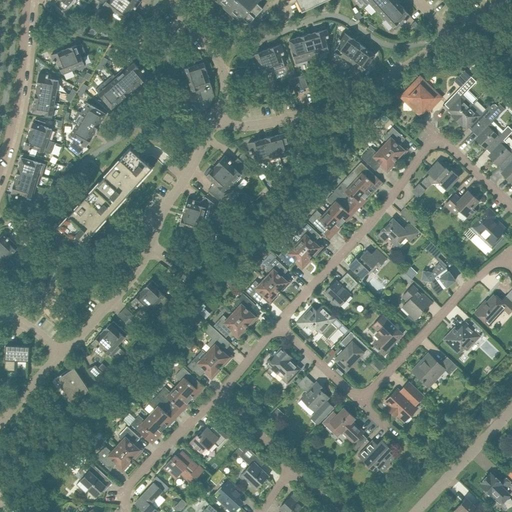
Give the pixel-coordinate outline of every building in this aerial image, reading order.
[(55,0),(52,4),(63,12),(72,0),(55,0)] [(97,0),(113,12),(122,0),(97,0)] [(138,0),(122,0),(113,12),(131,25),(139,14),(134,10),(140,1),(138,0)] [(217,0),(240,20),(243,17),(249,23),(263,8),(256,2),(258,0),(217,0)] [(296,0),(302,11),(324,0),(296,0)] [(376,12),(389,0),(372,0),(368,3),(376,12)] [(386,19),(400,5),(395,0),(389,0),(376,12),(384,20),(386,19)] [(396,30),(410,16),(400,5),(386,19),(396,30)] [(77,25),(74,31),(82,35),(84,29),(77,25)] [(328,50),(325,38),(328,37),(326,29),(311,34),(318,58),(319,57),(317,53),(328,50)] [(356,41),(343,32),(338,40),(341,42),(334,50),(344,57),(342,59),(343,59),(356,41)] [(318,58),(311,34),(300,37),(307,61),(318,58)] [(307,61),(300,37),(289,40),(296,64),(298,63),(307,61)] [(365,48),(356,41),(343,59),(352,66),(365,48)] [(85,66),(80,56),(86,53),(82,44),(77,46),(76,45),(65,49),(74,70),(85,66)] [(285,67),(280,55),(284,53),(280,44),(266,50),(274,71),(285,67)] [(186,54),(194,48),(191,46),(184,52),(186,54)] [(110,56),(114,48),(109,48),(106,54),(110,56)] [(352,66),(348,72),(349,78),(352,77),(356,80),(355,80),(355,81),(364,78),(362,72),(375,55),(365,48),(352,66)] [(74,70),(65,49),(51,55),(53,62),(57,61),(62,75),(74,70)] [(274,71),(266,50),(255,54),(255,55),(252,56),(254,63),(258,62),(262,75),(274,71)] [(207,74),(203,62),(202,63),(201,59),(194,62),(195,65),(184,68),(188,80),(207,74)] [(132,61),(123,69),(138,86),(149,76),(143,68),(140,71),(132,61)] [(123,69),(114,76),(129,93),(138,86),(123,69)] [(460,87),(471,76),(464,70),(454,81),(460,87)] [(56,92),(58,80),(48,78),(48,75),(39,73),(36,89),(56,92)] [(113,74),(104,82),(120,101),(129,93),(114,76),(113,74)] [(207,74),(188,80),(193,95),(200,92),(203,100),(207,99),(208,107),(209,107),(210,106),(214,97),(214,96),(214,95),(212,88),(207,74)] [(308,87),(303,75),(297,77),(301,90),(308,87)] [(476,82),(471,77),(471,76),(460,87),(461,87),(444,104),(449,109),(448,110),(454,116),(453,117),(456,121),(473,103),(464,94),(476,82)] [(301,90),(297,77),(290,80),(295,92),(301,90)] [(401,97),(403,98),(419,114),(425,114),(441,97),(434,90),(420,77),(401,97)] [(104,82),(95,90),(111,108),(120,101),(104,82)] [(54,103),(56,92),(36,89),(34,100),(54,103)] [(51,119),(54,103),(34,100),(32,112),(32,114),(41,115),(42,113),(44,114),(44,118),(51,119)] [(86,102),(80,113),(99,124),(106,114),(86,102)] [(473,132),(500,104),(494,110),(489,106),(483,112),(473,103),(456,121),(460,124),(461,123),(467,129),(468,128),(473,132)] [(486,149),(508,126),(501,133),(491,123),(505,109),(500,104),(473,132),(480,139),(477,141),(486,149)] [(193,105),(185,112),(195,119),(196,118),(201,114),(198,111),(193,105)] [(376,110),(371,115),(376,120),(381,115),(376,110)] [(78,111),(72,121),(76,124),(94,134),(99,124),(80,113),(78,111)] [(48,140),(52,129),(44,126),(45,123),(35,119),(34,123),(33,122),(29,133),(48,140)] [(76,124),(68,137),(86,147),(94,134),(76,124)] [(511,129),(508,126),(486,149),(493,156),(490,158),(498,166),(511,151),(511,147),(504,140),(511,131),(511,129)] [(405,139),(398,132),(392,127),(383,137),(387,141),(382,147),(396,160),(398,157),(400,159),(406,152),(400,146),(402,144),(401,143),(405,139)] [(50,154),(55,142),(48,140),(29,133),(23,148),(30,151),(29,155),(35,157),(37,149),(50,154)] [(291,155),(285,133),(274,136),(280,158),(291,155)] [(280,158),(274,136),(263,139),(269,161),(280,158)] [(269,161),(263,139),(247,143),(250,153),(253,152),(257,164),(269,161)] [(361,157),(368,164),(375,170),(380,166),(381,167),(383,165),(389,171),(396,163),(394,162),(396,160),(382,147),(377,152),(370,147),(361,157)] [(116,207),(152,168),(130,148),(95,187),(116,207)] [(511,183),(511,182),(511,151),(498,166),(505,173),(503,175),(511,183)] [(251,170),(237,158),(233,163),(225,155),(215,167),(236,186),(251,170)] [(42,176),(45,164),(21,157),(18,169),(40,176),(42,176)] [(296,167),(291,162),(288,166),(293,170),(296,167)] [(361,162),(347,177),(353,182),(367,195),(370,192),(372,194),(378,187),(369,179),(373,174),(366,167),(361,162)] [(445,168),(437,162),(432,167),(434,169),(426,178),(425,177),(412,191),(418,197),(435,179),(447,190),(459,177),(451,170),(450,172),(445,168)] [(236,186),(215,167),(212,170),(210,168),(204,174),(214,183),(208,190),(221,203),(236,186)] [(37,187),(40,176),(18,169),(15,180),(36,187),(37,187)] [(347,177),(334,191),(347,202),(351,198),(360,206),(367,199),(365,198),(367,195),(353,182),(347,177)] [(33,197),(36,187),(15,180),(10,194),(18,197),(19,193),(33,197)] [(80,246),(116,207),(95,187),(59,226),(80,246)] [(469,218),(476,211),(473,207),(479,201),(468,190),(460,199),(455,194),(445,205),(455,214),(459,209),(469,218)] [(334,191),(326,199),(332,204),(327,210),(341,223),(344,220),(346,222),(352,215),(343,207),(347,202),(334,191)] [(209,221),(214,204),(204,197),(200,202),(187,198),(183,213),(202,219),(209,221)] [(405,206),(400,212),(414,223),(419,217),(405,206)] [(488,207),(481,214),(469,227),(476,234),(472,238),(473,241),(476,244),(478,243),(482,240),(489,246),(494,241),(496,244),(503,236),(504,234),(503,233),(507,229),(501,223),(500,224),(493,218),(496,215),(488,207)] [(339,226),(341,223),(327,210),(322,215),(316,210),(308,219),(330,239),(340,228),(339,226)] [(179,229),(177,236),(195,242),(197,235),(202,219),(183,213),(179,224),(181,225),(179,229)] [(242,213),(236,219),(242,224),(247,217),(242,213)] [(418,233),(416,231),(408,224),(404,229),(393,219),(377,235),(385,242),(388,238),(397,246),(406,237),(410,241),(418,233)] [(298,234),(292,239),(296,243),(311,256),(313,254),(314,256),(321,248),(315,243),(317,241),(315,240),(320,235),(312,228),(307,224),(298,234)] [(227,229),(226,236),(231,237),(237,231),(227,229)] [(20,249),(3,233),(0,236),(0,250),(10,259),(20,249)] [(456,280),(455,279),(449,271),(448,271),(446,269),(447,269),(445,267),(447,265),(438,257),(442,252),(431,242),(425,248),(440,262),(438,263),(436,265),(435,266),(434,267),(433,269),(431,272),(422,271),(421,280),(430,281),(431,285),(432,288),(433,291),(436,293),(438,296),(444,289),(444,288),(446,287),(446,288),(456,280)] [(278,256),(283,260),(290,267),(295,262),(296,264),(298,262),(304,267),(310,260),(309,259),(311,256),(296,243),(291,249),(288,245),(278,256)] [(387,259),(384,256),(376,249),(371,254),(367,250),(358,260),(356,258),(349,266),(362,279),(375,265),(378,268),(387,259)] [(10,259),(0,250),(0,267),(1,269),(6,264),(11,269),(15,265),(13,263),(10,259)] [(186,264),(175,257),(171,262),(182,270),(186,264)] [(288,270),(280,263),(275,259),(266,269),(270,273),(265,278),(279,291),(281,289),(282,291),(289,283),(283,278),(285,276),(283,275),(288,270)] [(184,272),(182,270),(171,262),(170,263),(173,264),(169,270),(179,278),(184,272)] [(400,275),(410,284),(414,281),(404,271),(400,275)] [(358,283),(354,280),(347,273),(338,282),(336,280),(324,293),(332,301),(330,302),(337,308),(351,294),(349,292),(358,283)] [(277,293),(279,291),(265,278),(259,284),(255,280),(246,290),(258,302),(263,297),(264,299),(266,297),(272,302),(278,295),(277,293)] [(165,296),(156,288),(158,286),(152,280),(150,282),(142,291),(156,303),(157,304),(165,296)] [(424,311),(432,302),(424,294),(423,295),(424,294),(423,294),(423,295),(413,285),(402,296),(407,301),(402,307),(409,314),(407,316),(413,321),(415,319),(415,320),(422,313),(424,311)] [(149,314),(157,306),(155,304),(156,303),(142,291),(131,302),(135,306),(138,303),(149,314)] [(256,305),(248,298),(243,293),(234,304),(238,307),(233,313),(246,326),(248,324),(250,326),(257,318),(251,313),(253,311),(251,310),(256,305)] [(475,312),(489,325),(504,309),(508,314),(511,309),(511,302),(510,301),(505,296),(501,301),(494,295),(483,306),(481,305),(475,312)] [(308,311),(297,322),(303,328),(309,334),(310,333),(315,328),(321,333),(335,318),(332,316),(328,312),(321,305),(316,310),(315,309),(312,306),(308,311)] [(159,308),(155,313),(159,316),(163,311),(159,308)] [(244,328),(246,326),(233,313),(227,319),(223,315),(214,325),(226,337),(230,332),(232,333),(233,331),(239,337),(246,330),(244,328)] [(382,315),(372,326),(378,331),(374,335),(378,338),(380,340),(374,345),(376,347),(383,354),(394,343),(394,340),(397,338),(399,338),(403,334),(395,327),(382,315)] [(117,345),(127,334),(113,321),(111,324),(110,323),(102,332),(117,345)] [(451,331),(443,339),(450,346),(450,347),(455,352),(455,351),(457,352),(458,351),(459,352),(462,352),(465,348),(467,350),(480,336),(478,333),(482,329),(475,323),(471,327),(466,322),(458,330),(457,329),(453,333),(451,331)] [(231,344),(223,337),(209,324),(203,330),(212,339),(207,344),(211,348),(206,353),(220,366),(222,364),(224,366),(231,358),(225,353),(226,351),(225,350),(231,344)] [(302,329),(299,332),(309,342),(313,338),(309,334),(303,328),(302,329)] [(373,352),(360,340),(351,331),(340,342),(346,347),(343,351),(341,349),(340,350),(337,353),(339,355),(335,359),(346,370),(359,356),(364,361),(373,352)] [(102,332),(91,343),(96,348),(94,351),(98,355),(103,349),(112,357),(120,348),(117,345),(102,332)] [(335,345),(340,350),(341,349),(344,346),(339,342),(335,345)] [(29,361),(29,346),(5,345),(4,370),(15,371),(15,360),(29,361)] [(293,365),(289,361),(292,358),(281,348),(277,352),(275,350),(270,355),(272,357),(270,359),(269,359),(267,361),(268,361),(266,363),(277,373),(278,372),(284,377),(284,380),(287,383),(300,369),(295,363),(293,365)] [(197,355),(187,366),(192,370),(200,377),(204,372),(206,374),(207,372),(213,377),(220,370),(218,368),(220,366),(206,353),(202,350),(197,355)] [(457,366),(454,364),(447,357),(440,364),(429,354),(412,371),(427,385),(434,377),(436,378),(444,370),(449,374),(457,366)] [(105,374),(95,365),(88,369),(98,382),(105,374)] [(67,371),(56,379),(71,401),(72,401),(86,392),(86,393),(89,390),(89,389),(85,384),(86,384),(85,383),(85,384),(74,368),(73,368),(72,367),(72,368),(68,371),(67,370),(67,371)] [(195,378),(188,372),(183,367),(175,376),(180,381),(175,386),(190,399),(192,397),(194,398),(204,387),(195,379),(195,378)] [(334,407),(326,400),(329,398),(330,399),(320,389),(322,387),(316,381),(301,398),(315,412),(310,417),(317,424),(334,407)] [(425,396),(409,381),(400,390),(398,387),(383,403),(389,408),(387,409),(396,418),(397,417),(404,423),(419,408),(416,405),(425,396)] [(157,395),(178,415),(189,404),(187,402),(190,399),(175,386),(170,391),(165,387),(157,395)] [(149,414),(164,428),(166,425),(168,426),(178,415),(157,395),(149,404),(154,409),(149,414)] [(105,404),(100,410),(106,415),(111,410),(105,404)] [(322,422),(321,423),(332,434),(338,428),(342,432),(354,443),(362,434),(364,432),(354,423),(353,424),(351,422),(355,418),(344,408),(337,415),(333,411),(322,422)] [(440,411),(434,418),(441,424),(447,418),(440,411)] [(143,435),(152,443),(163,432),(161,431),(164,428),(149,414),(144,420),(139,415),(130,424),(143,435)] [(218,447),(221,444),(228,437),(214,424),(209,429),(207,427),(201,434),(202,434),(200,437),(197,434),(190,442),(194,446),(193,447),(198,452),(199,451),(201,453),(207,447),(209,449),(214,443),(218,447)] [(140,438),(132,431),(127,426),(118,437),(122,440),(117,446),(131,459),(133,457),(134,458),(141,451),(135,445),(137,444),(135,442),(140,438)] [(358,456),(368,465),(372,469),(375,465),(383,472),(390,464),(389,462),(394,456),(389,451),(391,449),(388,446),(386,448),(380,442),(377,444),(373,440),(358,456)] [(359,447),(355,444),(350,449),(354,452),(359,447)] [(129,461),(131,459),(117,446),(111,452),(105,446),(96,456),(110,470),(115,465),(116,466),(118,464),(124,470),(130,463),(129,461)] [(239,447),(232,454),(236,459),(243,452),(239,447)] [(170,459),(163,467),(171,474),(176,478),(180,473),(190,483),(195,478),(196,479),(204,470),(198,465),(198,466),(189,457),(184,463),(177,457),(177,456),(176,456),(175,457),(175,458),(175,459),(176,459),(174,461),(173,459),(172,459),(171,459),(170,459)] [(89,460),(83,466),(89,471),(76,484),(86,493),(88,490),(96,497),(102,490),(104,492),(113,482),(89,460)] [(256,489),(269,475),(254,461),(239,477),(246,483),(248,481),(256,489)] [(218,469),(213,475),(219,481),(225,475),(218,469)] [(490,473),(480,484),(488,492),(487,493),(487,495),(489,496),(490,496),(492,496),(493,497),(492,497),(498,502),(500,504),(511,491),(511,484),(506,478),(501,483),(490,473)] [(228,511),(232,511),(242,501),(237,497),(242,493),(228,480),(219,489),(223,492),(217,498),(228,508),(226,510),(228,511)] [(137,505),(141,509),(142,511),(155,511),(157,510),(150,504),(163,490),(154,482),(138,499),(140,501),(137,505)] [(307,511),(291,496),(279,508),(283,511),(281,511),(307,511)] [(187,503),(182,498),(174,507),(179,511),(187,503)] [(453,511),(489,511),(480,503),(476,508),(466,499),(453,511)]
